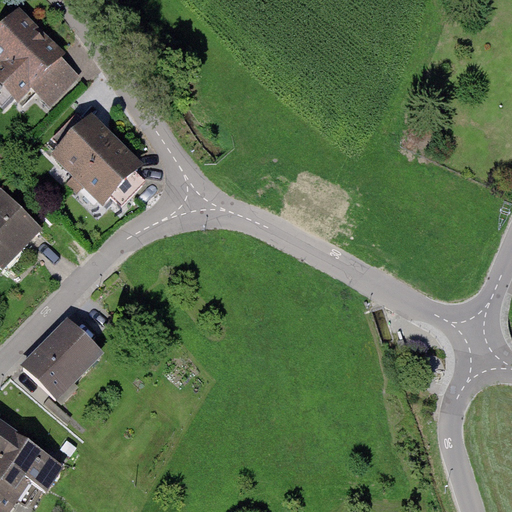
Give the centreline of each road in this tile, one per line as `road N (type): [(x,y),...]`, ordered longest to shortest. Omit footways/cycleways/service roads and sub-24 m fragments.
road 1 (residential): [(478,345),(450,322),(201,197)]
road 2 (residential): [(201,197),(129,239),(0,368)]
road 3 (residential): [(201,197),(60,0)]
road 4 (residential): [(474,511),(449,439),(478,345)]
